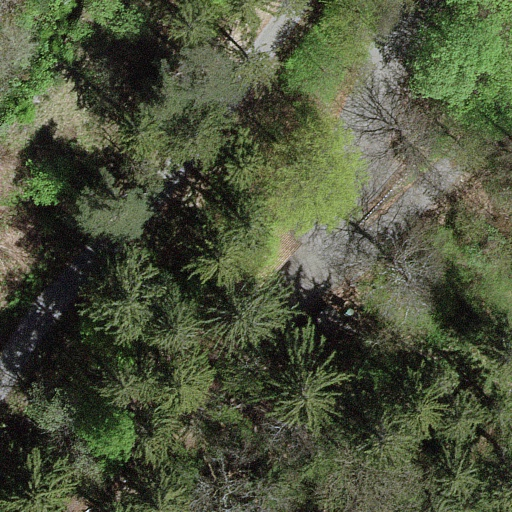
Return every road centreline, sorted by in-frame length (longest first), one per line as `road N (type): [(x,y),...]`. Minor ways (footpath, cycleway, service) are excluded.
road 1 (residential): [(511,103),(348,264),(320,264),(314,238),(406,0)]
road 2 (unclassified): [(314,0),(0,379)]
